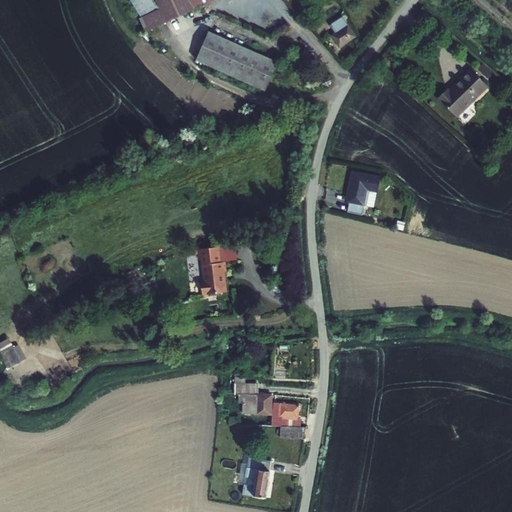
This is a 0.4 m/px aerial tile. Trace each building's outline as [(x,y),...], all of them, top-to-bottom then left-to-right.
[(146,32),(194,10),(189,0),(130,0),(141,17),(139,18),(146,32)] [(189,0),(194,10),(215,0),(189,0)] [(356,37),(343,17),(330,26),(335,33),(331,36),(340,48),(356,37)] [(197,59),(266,89),(278,62),(208,32),(197,59)] [(316,58),(305,49),(295,60),(305,70),(316,58)] [(457,117),(488,87),(471,69),(454,86),(455,87),(450,92),(447,89),(438,98),(457,117)] [(331,80),(323,77),(321,84),(328,86),(331,80)] [(352,172),(346,202),(350,203),(348,212),(363,215),(365,205),(374,207),(377,191),(378,192),(381,178),(352,172)] [(203,295),(226,292),(224,272),(226,272),(225,262),(237,260),(235,244),(198,249),(200,259),(202,258),(205,281),(201,281),(203,295)] [(178,321),(163,325),(165,333),(180,328),(178,321)] [(19,345),(0,355),(8,369),(27,358),(19,345)] [(271,414),(272,395),(257,394),(258,384),(245,384),(245,377),(235,378),(235,394),(239,394),(239,403),(244,403),(244,414),(271,414)] [(281,426),(300,427),(301,419),(298,419),(299,405),(274,403),(273,422),(254,421),(254,425),(281,426)] [(304,438),(306,427),(300,427),(281,426),(280,438),(304,438)] [(245,485),(243,494),(266,498),(272,461),(249,457),(248,464),(242,463),(239,484),(245,485)]
